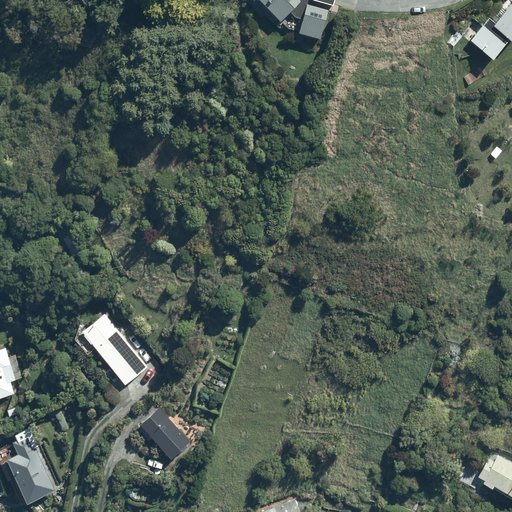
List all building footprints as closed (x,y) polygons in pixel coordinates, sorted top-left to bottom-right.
[(248,0),(248,1),(261,15),(265,12),(272,20),(276,16),(279,20),(281,18),(287,25),(301,29),(300,33),(315,38),(317,32),(319,32),(327,7),(306,0),(305,0),(248,0)] [(511,0),(494,22),(489,18),(472,39),(491,55),(508,34),(511,36),(511,33),(511,0)] [(73,229),(63,234),(71,250),(81,245),(73,229)] [(105,308),(82,326),(125,380),(148,361),(105,308)] [(9,353),(6,343),(0,344),(0,391),(14,389),(11,377),(21,375),(15,352),(9,353)] [(191,441),(158,407),(140,424),(171,459),(191,441)] [(55,485),(29,429),(13,435),(18,447),(8,451),(28,496),(55,485)] [(511,458),(497,451),(499,448),(493,445),(488,454),(486,453),(477,471),(484,475),(482,478),(491,483),(493,479),(511,489),(511,458)] [(302,511),(294,493),(254,509),(254,511),(302,511)]
